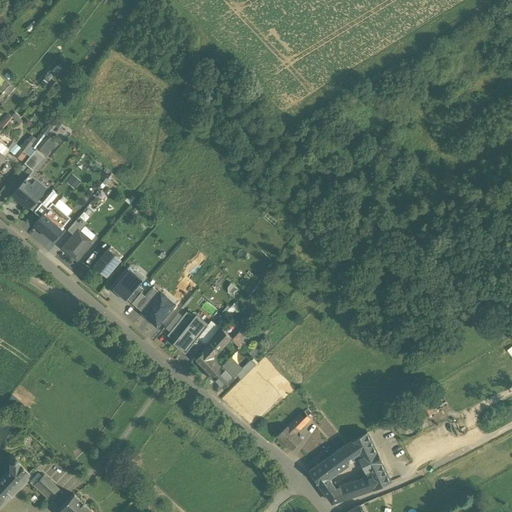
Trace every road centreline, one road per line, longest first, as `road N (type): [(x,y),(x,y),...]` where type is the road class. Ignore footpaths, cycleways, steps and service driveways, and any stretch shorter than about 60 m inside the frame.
road 1 (track): [(172,0),(295,126),(506,0)]
road 2 (residential): [(301,480),(0,228)]
